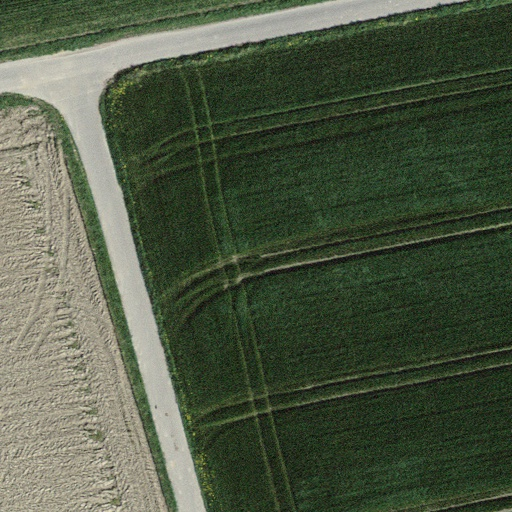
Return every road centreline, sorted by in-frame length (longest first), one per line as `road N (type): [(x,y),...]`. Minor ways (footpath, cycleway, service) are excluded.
road 1 (track): [(70,70),(185,511)]
road 2 (track): [(419,0),(0,84)]
